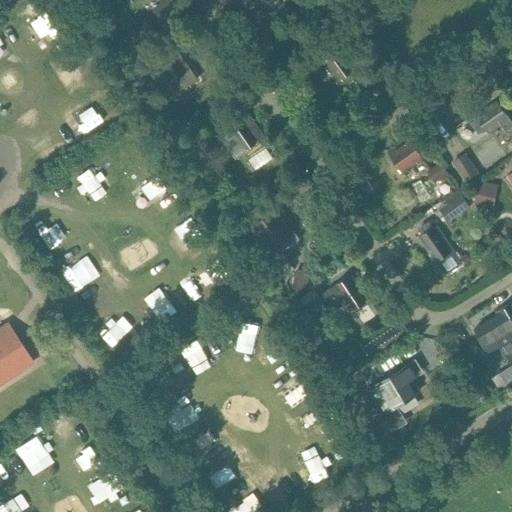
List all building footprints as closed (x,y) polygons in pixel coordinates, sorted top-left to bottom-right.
[(231,0),(234,0),(243,12),(258,2),(256,0),(230,0),(231,0)] [(161,22),(175,14),(166,1),(153,10),(161,22)] [(49,4),(25,21),(35,34),(58,18),(49,4)] [(122,36),(135,56),(159,41),(146,20),(122,36)] [(357,67),(339,41),(319,56),(337,82),(357,67)] [(191,69),(173,42),(153,56),(171,83),(191,69)] [(71,64),(79,79),(94,71),(87,56),(71,64)] [(478,119),(472,123),(479,133),(485,129),(487,132),(491,130),(492,131),(501,125),(505,131),(511,125),(511,120),(510,118),(496,98),(474,113),(478,119)] [(84,139),(101,130),(90,110),(73,119),(84,139)] [(262,139),(244,112),(223,127),(224,128),(222,129),(239,153),(240,152),(241,153),(262,139)] [(46,159),(71,148),(62,129),(38,140),(46,159)] [(409,138),(387,152),(402,173),(423,159),(409,138)] [(470,180),(483,170),(467,151),(454,161),(470,180)] [(73,176),(92,202),(114,187),(95,160),(73,176)] [(441,162),(427,171),(435,182),(449,174),(441,162)] [(162,171),(134,187),(145,207),(173,191),(162,171)] [(479,179),(474,202),(492,206),(497,183),(479,179)] [(447,204),(440,209),(448,222),(456,216),(469,206),(458,191),(445,200),(447,204)] [(299,228),(281,202),(252,222),(274,254),(298,238),(294,232),(299,228)] [(437,223),(417,237),(435,263),(455,250),(437,223)] [(195,228),(182,237),(191,251),(205,243),(195,228)] [(309,271),(296,268),(292,286),(306,289),(309,271)] [(333,285),(321,294),(332,310),(344,301),(349,308),(354,304),(365,297),(368,294),(352,272),(333,285)] [(207,277),(191,288),(201,303),(217,292),(207,277)] [(511,301),(494,312),(495,315),(474,328),(488,352),(511,337),(511,301)] [(403,318),(364,344),(372,356),(411,330),(403,318)] [(8,322),(0,327),(0,383),(33,361),(8,322)] [(423,370),(416,358),(370,385),(386,412),(418,393),(409,379),(423,370)] [(356,376),(362,387),(384,374),(377,363),(356,376)] [(500,389),(509,383),(502,373),(494,379),(500,389)] [(322,406),(308,415),(320,433),(334,424),(322,406)] [(74,439),(79,422),(62,417),(57,434),(74,439)] [(14,447),(29,471),(49,460),(34,435),(14,447)] [(79,469),(105,457),(96,439),(70,451),(79,469)] [(313,450),(294,457),(304,486),(324,479),(313,450)] [(1,460),(0,460),(0,479),(8,476),(1,460)] [(104,486),(112,504),(131,496),(123,478),(104,486)]
